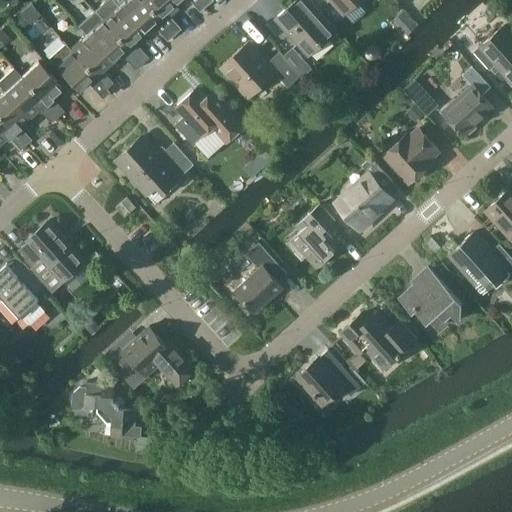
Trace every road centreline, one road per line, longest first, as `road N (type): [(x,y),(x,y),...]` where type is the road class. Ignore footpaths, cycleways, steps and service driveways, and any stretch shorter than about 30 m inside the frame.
road 1 (residential): [(243,379),(511,139)]
road 2 (residential): [(243,379),(53,171)]
road 3 (residential): [(53,171),(243,0)]
road 4 (tertiary): [(339,511),(511,426)]
